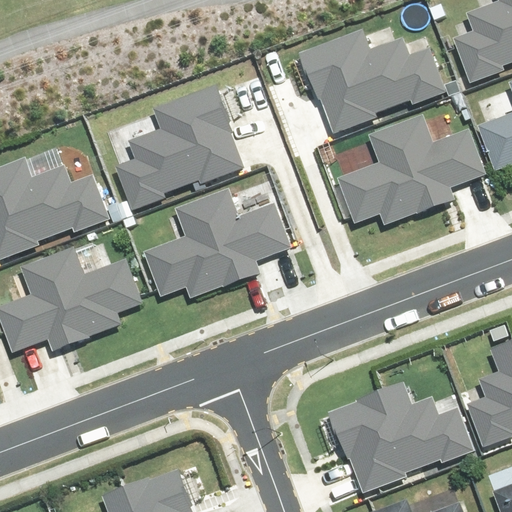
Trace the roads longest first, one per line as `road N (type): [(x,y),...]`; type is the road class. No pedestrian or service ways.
road 1 (residential): [(233,363),(511,260)]
road 2 (residential): [(0,439),(233,363)]
road 3 (residential): [(233,363),(288,511)]
